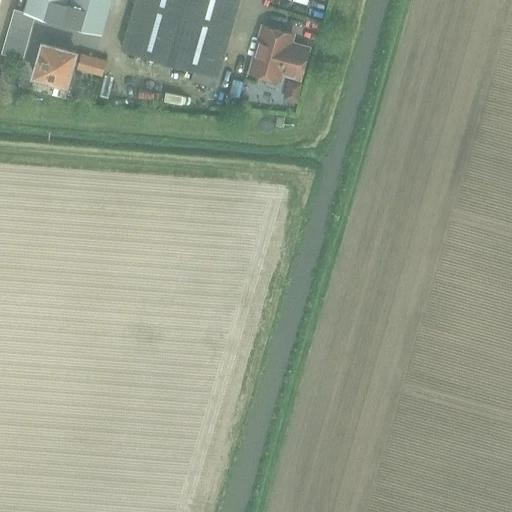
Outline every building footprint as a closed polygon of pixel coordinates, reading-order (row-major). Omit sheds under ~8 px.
[(63,22),(69,0),(28,0),(25,11),(25,12),(36,14),(63,22)] [(69,0),(63,22),(103,33),(112,0),(69,0)] [(137,0),(123,49),(219,76),(240,0),(137,0)] [(15,8),(3,52),(23,58),(35,16),(36,14),(25,12),(25,11),(23,10),(15,8)] [(265,26),(252,72),(280,80),(283,71),(302,77),(310,46),(291,40),(293,34),(265,26)] [(69,88),(80,52),(43,41),(32,78),(69,88)] [(103,75),(107,62),(84,55),(80,68),(103,75)] [(288,79),(286,87),(301,91),(303,83),(288,79)]
